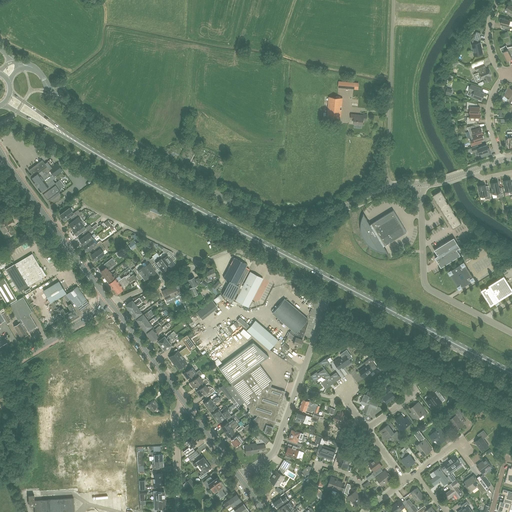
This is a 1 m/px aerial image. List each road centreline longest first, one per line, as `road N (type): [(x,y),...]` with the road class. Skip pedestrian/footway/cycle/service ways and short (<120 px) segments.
road 1 (primary): [(511,374),(86,148)]
road 2 (tertiary): [(390,187),(318,219),(273,221),(107,133),(36,70)]
road 3 (residential): [(511,333),(425,285),(420,184)]
road 4 (unclassified): [(390,187),(393,0)]
road 5 (unclassified): [(296,389),(325,299),(260,263)]
road 6 (secondary): [(109,302),(9,168)]
road 7 (residential): [(260,263),(228,251),(109,302)]
road 8 (secondary): [(109,302),(0,370)]
road 9 (tertiary): [(185,405),(109,302)]
